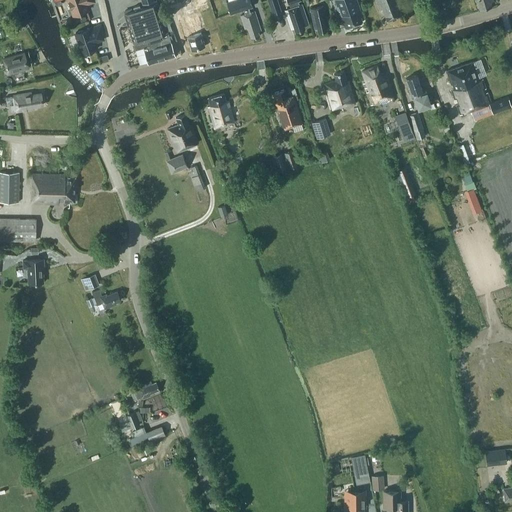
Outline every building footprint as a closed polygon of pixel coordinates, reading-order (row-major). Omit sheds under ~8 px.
[(94,0),(93,0),(68,0),(74,15),(87,10),(85,2),(87,2),(87,3),(94,0)] [(194,0),(193,1),(196,12),(209,8),(206,0),(194,0)] [(250,0),(232,0),(227,2),(230,13),(244,9),(245,13),(240,15),(245,29),(248,28),(251,38),(259,35),(258,31),(261,30),(254,10),(250,11),(249,7),(253,6),(250,0)] [(268,0),(275,19),(283,16),(277,0),(268,0)] [(294,27),(295,31),(305,28),(303,24),(308,23),(302,4),(299,5),(298,1),(299,0),(287,0),(289,4),(290,3),(291,8),(285,10),(291,28),(294,27)] [(333,0),(339,16),(341,15),(346,28),(362,22),(359,11),(361,10),(357,0),(333,0)] [(382,9),(387,20),(402,15),(397,3),(400,2),(399,0),(375,0),(379,10),(382,9)] [(477,0),(480,11),(493,7),(491,2),(494,2),(493,0),(477,0)] [(167,30),(172,29),(169,23),(167,21),(161,23),(155,4),(140,8),(139,5),(133,7),(134,10),(125,13),(135,44),(135,50),(136,50),(136,47),(143,47),(148,63),(175,55),(167,30)] [(317,27),(318,31),(327,30),(324,19),(326,19),(323,5),(310,8),(314,28),(317,27)] [(188,37),(191,50),(205,46),(201,33),(204,32),(199,15),(180,21),(185,38),(188,37)] [(92,27),(75,33),(83,54),(96,49),(94,42),(103,39),(101,35),(103,34),(100,25),(92,28),(92,27)] [(3,58),(7,73),(28,67),(24,52),(3,58)] [(107,55),(99,57),(101,63),(109,61),(107,55)] [(473,62),(446,71),(453,90),(450,91),(453,100),(455,100),(456,105),(455,105),(459,116),(461,115),(488,105),(491,113),(511,106),(508,96),(490,102),(487,93),(485,93),(484,90),(485,89),(482,79),(480,80),(473,62)] [(366,82),(364,83),(371,104),(394,97),(387,75),(381,77),(377,66),(362,71),(366,82)] [(336,82),(323,85),(331,110),(354,103),(348,83),(346,84),(343,72),(334,75),(336,82)] [(416,75),(406,78),(411,95),(412,95),(413,98),(414,98),(418,109),(429,105),(424,90),(421,91),(416,75)] [(293,127),(294,131),(303,128),(301,124),(302,124),(293,95),(287,97),(284,89),(273,92),(276,100),(274,101),(283,130),(293,127)] [(15,105),(10,105),(11,112),(34,108),(33,106),(43,105),(41,93),(31,94),(31,92),(14,95),(15,105)] [(210,104),(208,105),(214,126),(233,121),(227,99),(226,100),(224,92),(207,96),(210,104)] [(406,111),(395,115),(402,134),(412,130),(406,111)] [(408,115),(416,139),(424,136),(417,112),(408,115)] [(178,123),(168,127),(176,150),(197,142),(190,124),(189,124),(184,113),(175,117),(178,123)] [(325,118),(312,122),(316,137),(330,133),(325,118)] [(450,130),(447,121),(441,123),(444,132),(450,130)] [(296,166),(292,151),(282,154),(287,169),(296,166)] [(171,172),(187,166),(182,152),(166,159),(171,172)] [(327,160),(324,152),(318,154),(321,162),(327,160)] [(286,169),(281,154),(273,157),(278,172),(286,169)] [(273,157),(263,160),(267,175),(278,172),(273,157)] [(195,190),(204,187),(195,164),(186,167),(195,190)] [(412,195),(402,168),(394,171),(404,198),(412,195)] [(0,201),(18,202),(19,172),(0,171),(0,201)] [(60,172),(32,171),(32,202),(59,203),(59,201),(75,202),(75,178),(60,177),(60,172)] [(482,210),(473,188),(464,191),(473,214),(482,210)] [(227,213),(224,203),(217,206),(221,215),(227,213)] [(34,218),(0,217),(0,239),(34,240),(34,218)] [(43,259),(22,259),(23,267),(24,267),(24,274),(26,276),(27,276),(27,282),(43,282),(42,266),(43,266),(43,259)] [(85,290),(99,285),(95,273),(81,279),(85,290)] [(92,292),(97,305),(101,303),(103,309),(115,305),(114,302),(119,300),(115,292),(105,296),(105,294),(102,295),(99,289),(92,292)] [(95,304),(92,297),(86,299),(89,307),(95,304)] [(134,392),(137,398),(141,397),(142,399),(149,396),(148,394),(158,390),(155,383),(151,384),(150,382),(138,387),(139,390),(134,392)] [(138,425),(133,412),(125,415),(130,428),(138,425)] [(148,439),(163,433),(160,425),(145,432),(148,439)] [(505,449),(486,452),(487,465),(506,462),(505,449)] [(364,455),(352,457),(354,469),(354,472),(367,470),(364,455)] [(340,471),(338,460),(331,462),(333,472),(340,471)] [(385,488),(384,474),(371,475),(372,489),(385,488)] [(511,501),(511,485),(511,488),(503,489),(505,502),(511,501)] [(365,490),(345,490),(345,507),(350,507),(349,511),(363,511),(363,507),(365,507),(365,490)] [(394,511),(407,511),(407,500),(400,500),(400,495),(396,496),(395,491),(383,491),(383,507),(395,507),(394,511)]
